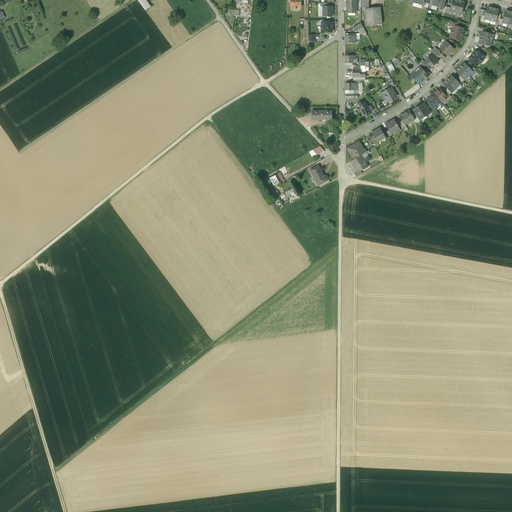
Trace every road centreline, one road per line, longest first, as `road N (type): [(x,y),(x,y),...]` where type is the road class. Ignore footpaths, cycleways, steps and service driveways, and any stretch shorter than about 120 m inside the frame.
road 1 (track): [(339,251),(52,472)]
road 2 (residential): [(340,0),(341,141),(418,95),(464,51),(477,0)]
road 3 (track): [(338,511),(341,178)]
road 4 (track): [(264,82),(202,121),(0,283)]
road 5 (track): [(219,17),(19,152)]
road 6 (track): [(0,290),(64,511)]
road 7 (track): [(354,180),(419,144),(511,61)]
road 8 (track): [(318,262),(208,117)]
road 9 (track): [(341,178),(511,212)]
road 10 (track): [(0,89),(132,0)]
